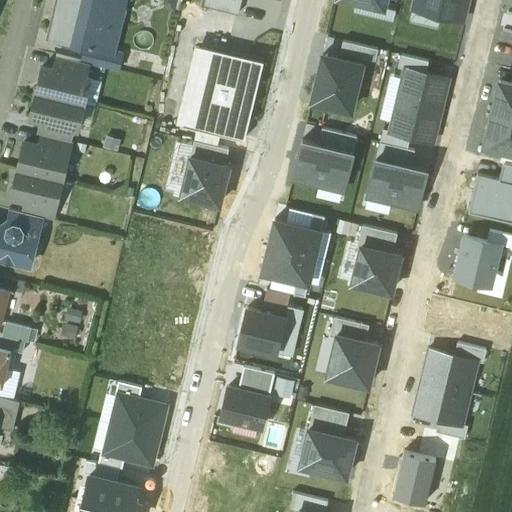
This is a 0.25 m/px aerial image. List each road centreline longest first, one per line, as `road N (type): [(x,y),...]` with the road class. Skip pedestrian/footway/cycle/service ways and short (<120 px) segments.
road 1 (residential): [(309,0),(274,154),(238,233),(169,511)]
road 2 (residential): [(362,511),(413,290),(440,236),(494,0)]
